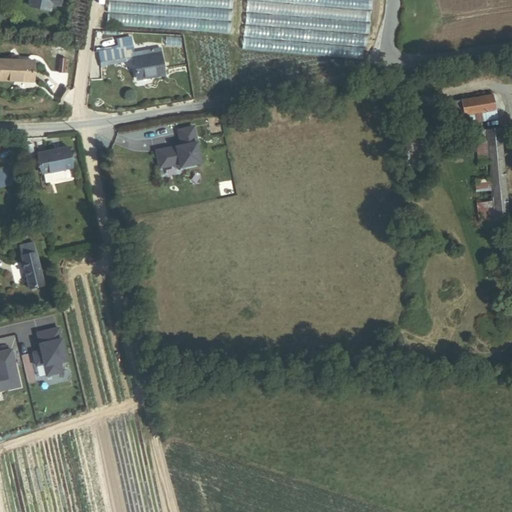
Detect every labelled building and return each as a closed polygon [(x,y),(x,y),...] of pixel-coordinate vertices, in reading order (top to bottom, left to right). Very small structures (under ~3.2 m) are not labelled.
[(59,5),(60,0),(29,0),(28,6),(50,10),(51,4),(59,5)] [(135,47),(134,40),(122,43),(123,50),(135,47)] [(103,66),(131,60),(130,55),(136,54),(135,47),(123,50),(101,54),(103,66)] [(142,82),(167,77),(163,55),(138,60),(142,82)] [(64,73),(66,59),(59,58),(58,73),(64,73)] [(0,79),(34,82),(35,63),(0,60),(0,79)] [(132,66),(131,60),(103,66),(104,72),(132,66)] [(466,123),(498,118),(494,94),(462,99),(466,123)] [(449,126),(466,123),(462,99),(445,102),(449,126)] [(202,163),(193,125),(176,129),(179,144),(153,149),(158,169),(177,165),(178,168),(202,163)] [(496,223),(511,221),(502,127),(480,129),(481,143),(487,142),(489,162),(491,177),(496,223)] [(479,163),(489,162),(487,142),(481,143),(477,143),(479,163)] [(71,173),(64,143),(35,150),(41,179),(71,173)] [(0,188),(14,187),(13,169),(0,170),(0,188)] [(480,225),(496,223),(491,177),(476,179),(480,225)] [(26,244),(24,234),(18,236),(20,246),(26,244)] [(31,290),(45,286),(35,242),(26,244),(20,246),(31,290)] [(59,328),(35,333),(45,366),(48,377),(61,373),(66,359),(59,328)] [(0,389),(21,384),(12,351),(0,352),(0,389)]
